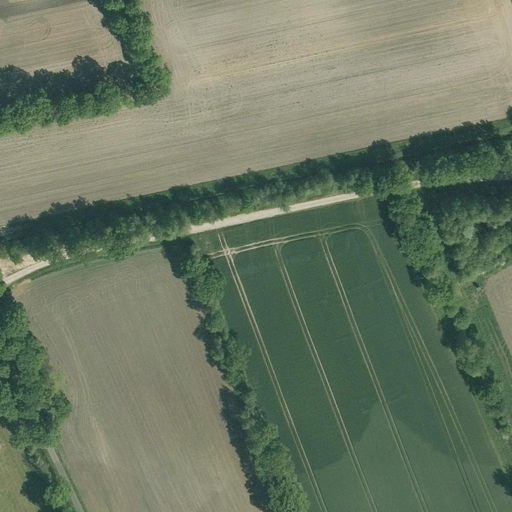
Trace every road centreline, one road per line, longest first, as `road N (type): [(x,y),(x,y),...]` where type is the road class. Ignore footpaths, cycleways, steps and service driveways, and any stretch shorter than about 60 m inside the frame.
road 1 (unclassified): [(511,175),(349,195),(110,244),(0,284)]
road 2 (unclassified): [(0,352),(75,511)]
